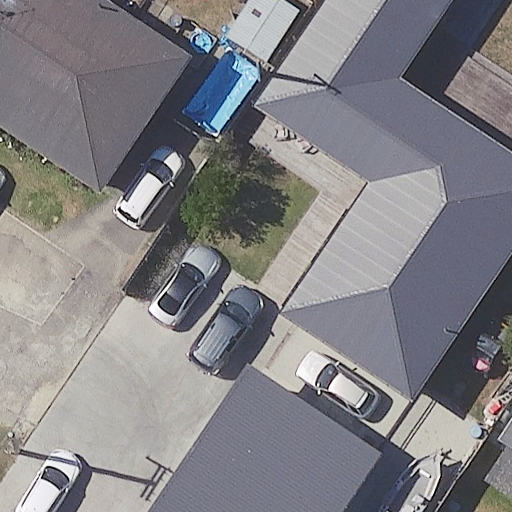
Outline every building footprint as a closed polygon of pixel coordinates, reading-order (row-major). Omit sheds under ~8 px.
[(126,0),(0,0),(0,131),(97,197),(182,70),(112,22),(126,0)] [(437,0),(399,0),(426,18),(437,0)] [(511,255),(511,171),(377,83),(323,164),(363,191),(277,321),(410,409),(511,255)] [(341,511),(380,457),(261,375),(164,511),(341,511)] [(511,431),(499,452),(511,460),(511,431)]
